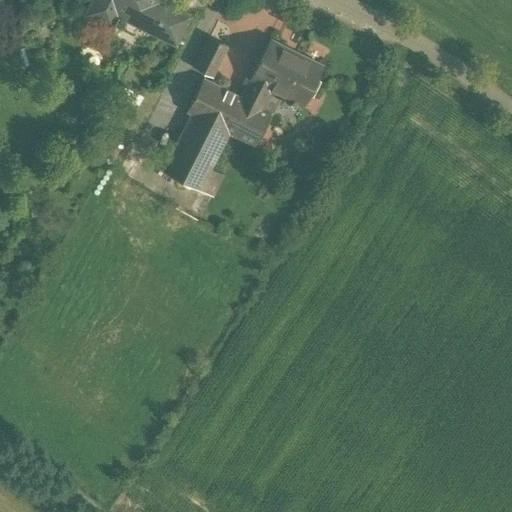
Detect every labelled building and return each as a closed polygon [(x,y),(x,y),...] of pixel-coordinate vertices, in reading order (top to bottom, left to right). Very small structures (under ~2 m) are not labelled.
[(157,0),(93,0),(87,14),(106,23),(114,7),(161,31),(172,10),(157,2),(157,0)] [(161,31),(160,34),(174,42),(186,17),(172,10),(161,31)] [(209,37),(193,67),(211,76),(227,46),(209,37)] [(322,67),(269,40),(250,78),(250,79),(270,89),(302,105),(322,67)] [(241,97),(203,77),(186,111),(191,114),(228,132),(254,145),(271,112),(241,97)] [(270,89),(250,79),(241,97),(258,105),(260,102),(263,103),(270,89)] [(228,132),(191,114),(162,171),(211,195),(222,174),(209,168),(228,132)]
